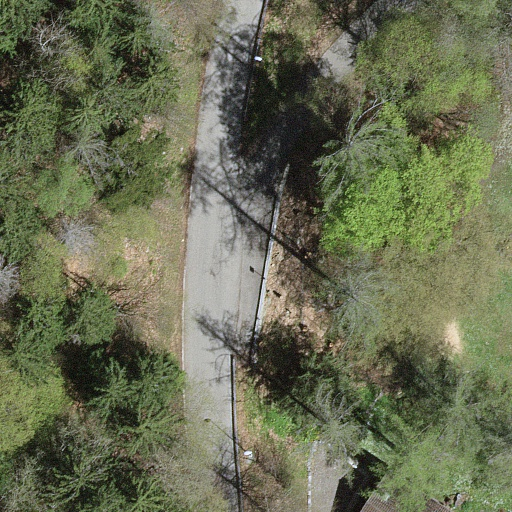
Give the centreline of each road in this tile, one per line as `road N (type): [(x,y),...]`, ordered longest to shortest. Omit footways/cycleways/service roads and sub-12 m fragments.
road 1 (tertiary): [(222,511),(210,303),(211,119)]
road 2 (unclassified): [(388,0),(211,119)]
road 3 (tertiary): [(211,119),(238,0)]
